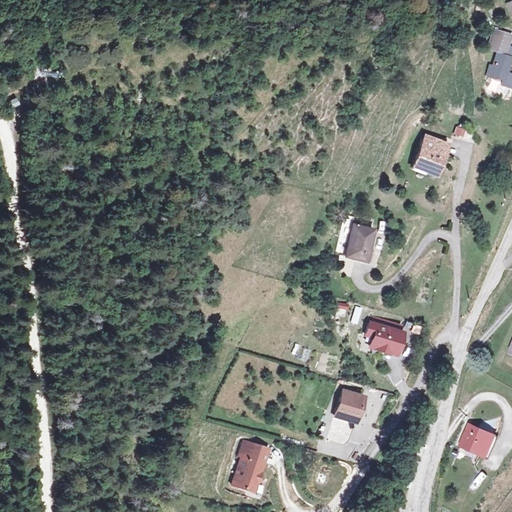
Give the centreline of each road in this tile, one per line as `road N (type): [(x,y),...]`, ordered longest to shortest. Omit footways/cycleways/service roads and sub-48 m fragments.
road 1 (track): [(43,511),(43,432),(0,127)]
road 2 (residential): [(278,466),(295,509),(326,502),(452,333)]
road 3 (unclassified): [(415,511),(461,345)]
road 4 (residential): [(358,279),(388,283),(437,232),(453,243)]
